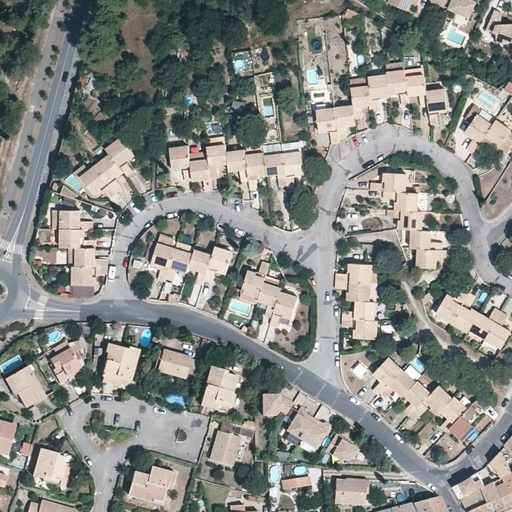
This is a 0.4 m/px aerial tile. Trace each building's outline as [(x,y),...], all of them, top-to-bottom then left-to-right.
[(388,0),(387,3),(410,13),(415,0),(388,0)] [(472,11),(476,0),(475,0),(429,0),(430,0),(472,18),(475,12),(472,11)] [(487,29),(497,33),(497,42),(511,42),(511,29),(510,25),(502,25),(502,13),(495,10),(487,29)] [(386,66),(387,72),(405,70),(404,64),(386,66)] [(409,104),(409,96),(406,77),(405,70),(387,72),(387,74),(389,93),(400,93),(402,105),(409,104)] [(390,96),(389,93),(387,74),(369,77),(370,86),(372,104),(373,111),(380,110),(379,98),(390,96)] [(428,105),(427,91),(425,75),(406,77),(409,96),(419,94),(421,106),(428,105)] [(350,79),(352,88),(370,86),(369,77),(350,79)] [(372,104),(370,86),(352,88),(354,105),(356,118),(363,118),(362,106),(369,105),(372,104)] [(437,112),(447,111),(444,89),(427,91),(428,105),(431,125),(439,124),(437,112)] [(354,105),(335,108),(339,139),(347,138),(345,125),(356,125),(356,118),(354,105)] [(335,108),(317,110),(319,131),(330,130),(332,143),(339,142),(339,139),(335,108)] [(492,124),(477,115),(465,133),(473,138),(467,149),(473,153),(476,147),(492,124)] [(511,131),(511,130),(496,119),(492,124),(476,147),(482,151),(489,142),(498,148),(499,147),(507,152),(511,145),(511,131)] [(126,162),(135,155),(121,138),(107,149),(111,154),(124,171),(128,176),(133,172),(126,162)] [(210,139),(211,147),(226,145),(225,138),(210,139)] [(189,146),(188,140),(170,142),(170,148),(189,146)] [(282,145),(283,154),(301,152),(301,142),(282,145)] [(219,177),(218,165),(228,164),(227,153),(226,145),(211,147),(208,147),(210,159),(212,178),(219,177)] [(264,153),(265,156),(283,154),(282,145),(264,148),(264,153)] [(189,146),(170,148),(174,170),(184,169),(186,181),(193,180),(191,162),(189,146)] [(242,181),(249,181),(246,155),(246,150),(227,153),(228,164),(229,171),(240,169),(242,181)] [(293,175),(304,173),(301,152),(283,154),(287,188),(295,187),(293,175)] [(257,176),(267,175),(265,156),(264,153),(246,155),(249,181),(250,189),(258,188),(257,176)] [(111,154),(96,165),(118,192),(123,187),(115,178),(124,171),(111,154)] [(280,189),(287,188),(283,154),(265,156),(267,175),(277,174),(280,189)] [(210,159),(191,162),(193,180),(204,179),(205,191),(213,190),(212,178),(210,159)] [(90,170),(85,164),(74,172),(79,178),(81,176),(90,170)] [(111,196),(118,192),(96,165),(90,170),(81,176),(88,184),(95,194),(104,187),(106,191),(111,196)] [(371,190),(384,191),(405,192),(406,173),(384,173),(384,183),(371,183),(371,190)] [(88,184),(81,176),(79,178),(95,199),(106,191),(104,187),(95,194),(88,184)] [(77,194),(65,185),(62,194),(76,199),(77,194)] [(418,193),(405,192),(384,191),(384,198),(395,199),(395,210),(417,211),(418,193)] [(62,210),(53,210),(53,228),(62,228),(62,210)] [(80,210),(62,210),(62,228),(83,229),(93,229),(93,222),(81,221),(80,210)] [(422,212),(417,211),(395,210),(388,210),(388,217),(399,218),(399,229),(412,230),(421,230),(422,212)] [(83,240),(83,229),(62,228),(62,247),(77,247),(96,247),(96,240),(83,240)] [(442,242),(430,242),(431,231),(421,230),(412,230),(411,248),(418,249),(441,250),(442,242)] [(178,241),(175,249),(194,254),(195,250),(196,247),(178,241)] [(175,249),(158,243),(152,264),(162,267),(158,279),(165,281),(166,278),(175,249)] [(108,259),(95,258),(96,247),(77,247),(77,266),(108,267),(108,259)] [(216,247),(213,255),(205,279),(212,281),(215,270),(226,273),(233,253),(216,247)] [(190,268),(194,254),(175,249),(166,278),(173,280),(177,268),(188,272),(190,268)] [(418,267),(435,268),(437,257),(449,257),(449,250),(441,250),(418,249),(418,267)] [(205,279),(213,255),(195,250),(194,254),(190,268),(199,271),(196,282),(203,285),(205,279)] [(134,259),(132,267),(146,270),(148,262),(134,259)] [(242,291),(260,297),(264,283),(266,278),(270,264),(263,262),(259,274),(248,270),(242,291)] [(370,283),(371,264),(350,263),(349,274),(337,274),(336,282),(370,283)] [(74,284),(95,284),(95,274),(108,274),(108,267),(77,266),(73,266),(74,284)] [(279,287),(281,282),(266,278),(264,283),(279,287)] [(369,301),(370,283),(336,282),(336,289),(348,289),(347,300),(356,301),(369,301)] [(58,283),(57,295),(71,297),(72,284),(58,283)] [(265,315),(272,318),(281,292),(282,288),(279,287),(264,283),(260,297),(258,301),(268,303),(265,315)] [(456,300),(447,295),(436,313),(452,322),(469,293),(463,290),(456,300)] [(258,301),(260,297),(242,291),(240,299),(257,304),(258,301)] [(281,315),(291,318),(298,297),(281,292),(272,318),(270,325),(277,327),(281,315)] [(468,332),(469,329),(479,313),(469,307),(475,297),(469,293),(452,322),(468,332)] [(343,311),(343,319),(373,320),(374,301),(369,301),(356,301),(355,312),(343,311)] [(479,313),(469,329),(485,338),(501,312),(495,308),(488,318),(479,313)] [(501,347),(510,331),(501,326),(507,316),(501,312),(485,338),(501,347)] [(355,327),(354,337),(376,339),(377,321),(373,320),(343,319),(342,327),(355,327)] [(74,371),(80,367),(73,353),(82,349),(78,341),(68,344),(70,348),(50,359),(55,369),(53,370),(60,383),(68,378),(66,375),(74,371)] [(140,350),(129,347),(128,349),(108,344),(106,352),(108,353),(102,377),(104,377),(116,380),(117,376),(129,379),(131,380),(140,350)] [(185,378),(191,358),(163,351),(163,352),(160,352),(156,364),(159,365),(157,371),(185,378)] [(378,394),(381,392),(402,370),(389,358),(374,373),(382,380),(373,389),(378,394)] [(26,408),(45,397),(28,367),(27,366),(13,375),(22,391),(18,393),(26,408)] [(203,398),(215,401),(216,401),(232,405),(235,394),(232,394),(237,377),(237,376),(227,373),(227,371),(211,366),(203,398)] [(416,382),(402,370),(381,392),(386,397),(395,388),(403,396),(404,394),(416,382)] [(13,375),(5,379),(14,395),(18,393),(22,391),(13,375)] [(104,377),(102,382),(119,386),(121,380),(129,382),(129,379),(117,376),(116,380),(104,377)] [(415,410),(431,393),(417,381),(416,382),(404,394),(413,402),(404,411),(409,416),(415,410)] [(439,385),(431,393),(415,410),(420,415),(428,406),(436,414),(440,410),(452,398),(439,385)] [(284,400),(279,397),(279,394),(262,394),(262,415),(275,415),(280,410),(286,414),(293,402),(285,397),(284,400)] [(484,411),(490,405),(480,395),(474,402),(484,411)] [(446,432),(449,429),(467,409),(454,396),(452,398),(440,410),(449,417),(440,426),(446,432)] [(203,398),(201,406),(218,410),(220,405),(231,408),(232,405),(216,401),(215,401),(203,398)] [(471,405),(467,409),(449,429),(459,439),(473,426),(467,420),(477,410),(471,405)] [(305,409),(298,410),(286,430),(301,439),(314,418),(306,413),(305,409)] [(322,422),(314,418),(301,439),(316,448),(327,429),(326,421),(322,422)] [(0,453),(7,455),(15,426),(0,421),(0,453)] [(255,431),(255,423),(248,421),(246,428),(255,431)] [(210,460),(232,466),(240,438),(219,431),(210,460)] [(343,437),(336,432),(325,450),(332,454),(333,452),(341,457),(345,460),(353,458),(358,449),(349,443),(342,439),(343,437)] [(29,455),(32,444),(26,443),(23,453),(29,455)] [(66,457),(59,455),(59,454),(41,448),(33,475),(44,478),(43,481),(44,481),(59,485),(64,471),(68,472),(70,464),(64,463),(66,457)] [(508,476),(511,474),(511,472),(501,451),(491,462),(500,475),(502,477),(507,475),(508,476)] [(173,483),(175,473),(152,466),(149,475),(138,473),(136,481),(135,481),(134,482),(131,493),(141,496),(142,492),(164,498),(166,488),(168,482),(173,483)] [(68,472),(64,471),(59,485),(65,487),(69,473),(68,472)] [(128,496),(133,497),(152,502),(153,500),(163,502),(164,498),(142,492),(141,496),(131,493),(134,482),(135,481),(136,481),(138,473),(135,471),(129,493),(128,496)] [(461,499),(485,487),(478,472),(471,476),(472,477),(461,484),(460,483),(454,487),(461,499)] [(511,474),(508,476),(507,475),(502,477),(502,478),(494,482),(502,497),(511,493),(511,474)] [(311,485),(309,476),(295,478),(291,479),(281,481),(282,490),(297,487),(299,487),(311,485)] [(368,491),(368,481),(346,479),(344,480),(336,480),(335,503),(365,505),(365,495),(366,491),(368,491)] [(511,511),(511,493),(502,497),(494,482),(485,487),(461,499),(464,505),(468,511),(511,511)] [(446,511),(439,497),(391,509),(391,511),(446,511)] [(41,501),(40,505),(31,503),(28,511),(76,511),(41,501)]
